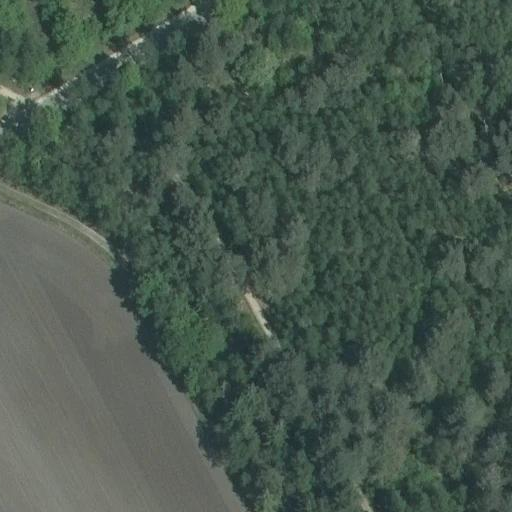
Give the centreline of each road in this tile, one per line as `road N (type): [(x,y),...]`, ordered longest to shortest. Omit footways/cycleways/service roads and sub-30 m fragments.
road 1 (unknown): [(404,511),(255,217),(97,138)]
road 2 (track): [(0,179),(84,224),(250,363),(340,511)]
road 3 (unclassified): [(0,149),(252,0)]
